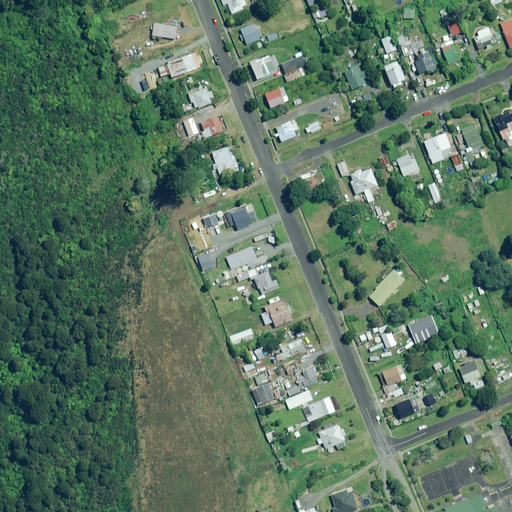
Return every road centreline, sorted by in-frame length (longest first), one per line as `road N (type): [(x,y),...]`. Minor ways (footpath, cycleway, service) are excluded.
road 1 (residential): [(387,445),(272,172)]
road 2 (residential): [(511,70),(272,172)]
road 3 (residential): [(272,172),(199,0)]
road 4 (residential): [(511,397),(387,445)]
